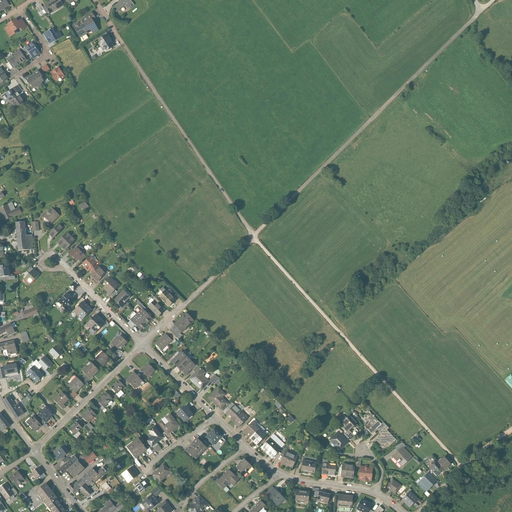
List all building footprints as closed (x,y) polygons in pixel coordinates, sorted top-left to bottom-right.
[(4,0),(0,0),(0,12),(9,6),(5,1),(4,0)] [(63,7),(59,0),(54,0),(45,6),(49,12),(50,15),(63,7)] [(133,5),(129,0),(123,0),(121,2),(112,9),(114,11),(115,13),(124,6),(127,10),(133,5)] [(42,8),(41,5),(36,9),(40,16),(45,13),(42,8)] [(90,17),(92,21),(95,19),(91,13),(84,17),(86,19),(90,17)] [(92,21),(90,17),(86,19),(73,27),(81,39),(88,35),(87,33),(91,30),(93,34),(98,31),(92,21)] [(21,20),(17,23),(20,29),(22,31),(27,28),(21,20)] [(14,33),(20,29),(17,23),(15,21),(8,25),(8,27),(5,29),(10,37),(15,34),(14,33)] [(56,35),(53,30),(47,34),(47,33),(44,35),(50,45),(62,37),(59,32),(56,35)] [(113,44),(108,35),(101,39),(102,41),(99,42),(100,44),(99,44),(99,46),(102,51),(104,50),(104,51),(105,51),(106,51),(107,52),(112,50),(111,49),(113,48),(112,45),(113,44)] [(32,43),(25,48),(29,54),(33,60),(38,56),(40,55),(32,43)] [(23,56),(20,51),(13,55),(19,64),(21,64),(22,64),(23,63),(23,62),(26,60),(23,56)] [(19,64),(13,55),(7,60),(9,63),(12,68),(13,69),(19,64)] [(46,65),(42,69),(45,74),(50,71),(46,65)] [(64,77),(58,69),(51,74),(57,82),(64,77)] [(42,77),(38,71),(34,74),(35,75),(32,76),(40,87),(43,85),(41,83),(44,82),(41,79),(43,77),(42,77)] [(8,78),(5,73),(0,76),(0,84),(2,83),(6,80),(8,78)] [(29,77),(25,80),(30,86),(32,90),(36,87),(37,89),(40,87),(32,76),(30,78),(29,77)] [(21,91),(17,85),(0,97),(5,103),(8,101),(9,103),(10,103),(19,97),(17,94),(21,91)] [(19,97),(10,103),(15,110),(24,103),(19,97)] [(12,202),(0,207),(0,209),(3,215),(2,216),(4,221),(14,216),(13,216),(22,212),(19,208),(15,209),(12,202)] [(58,214),(52,209),(44,217),(50,223),(58,214)] [(25,222),(16,223),(17,236),(26,235),(25,222)] [(63,229),(59,225),(49,234),(53,239),(63,229)] [(71,237),(67,233),(57,242),(61,246),(71,237)] [(26,235),(17,236),(19,250),(31,249),(29,234),(26,235)] [(75,241),(71,237),(61,246),(65,251),(75,241)] [(83,249),(79,246),(77,248),(76,247),(74,250),(69,255),(77,262),(79,259),(81,261),(86,256),(81,252),(83,249)] [(94,259),(91,256),(84,263),(85,265),(84,267),(88,271),(89,269),(92,272),(98,265),(96,263),(93,260),(94,259)] [(9,274),(8,264),(0,265),(0,275),(0,277),(9,276),(9,274)] [(105,273),(98,265),(92,272),(89,274),(97,282),(102,277),(105,273)] [(40,274),(34,269),(30,273),(24,278),(30,284),(40,274)] [(119,286),(110,276),(105,282),(107,284),(104,288),(110,295),(115,290),(119,286)] [(69,286),(73,291),(77,287),(73,282),(69,286)] [(159,297),(168,306),(175,300),(171,296),(167,291),(166,290),(159,297)] [(130,297),(124,291),(115,300),(123,308),(128,303),(126,301),(130,297)] [(74,300),(67,293),(59,302),(66,309),(68,306),(69,306),(71,305),(71,303),(74,300)] [(87,305),(83,301),(79,304),(73,311),(78,315),(87,305)] [(157,304),(155,301),(152,304),(148,307),(158,317),(164,311),(157,304)] [(142,309),(145,312),(147,310),(141,304),(139,306),(142,309)] [(92,310),(87,305),(78,315),(82,319),(89,313),(92,310)] [(39,313),(36,307),(34,308),(27,310),(24,312),(26,318),(39,313)] [(145,312),(142,309),(136,314),(145,323),(151,318),(145,312)] [(193,321),(186,313),(175,325),(182,332),(193,321)] [(100,318),(96,314),(86,323),(91,328),(100,318)] [(145,323),(136,314),(131,320),(135,324),(139,329),(145,323)] [(105,323),(100,318),(91,328),(96,332),(102,326),(105,323)] [(11,325),(4,328),(6,332),(9,336),(15,333),(11,325)] [(182,332),(175,325),(172,328),(179,335),(182,332)] [(179,335),(172,328),(169,330),(176,337),(178,340),(181,337),(179,335)] [(169,330),(165,334),(171,340),(172,341),(176,337),(169,330)] [(26,332),(20,334),(24,343),(30,340),(26,332)] [(171,340),(165,334),(155,344),(157,346),(161,350),(171,340)] [(124,341),(119,336),(112,343),(119,350),(126,343),(124,341)] [(14,341),(6,343),(8,349),(9,356),(17,354),(14,341)] [(63,353),(56,346),(50,352),(57,359),(63,353)] [(95,359),(103,366),(110,358),(103,351),(95,359)] [(185,356),(181,351),(171,361),(176,366),(185,356)] [(52,364),(45,356),(38,362),(42,366),(46,370),(52,364)] [(190,360),(185,356),(176,366),(180,370),(190,360)] [(195,365),(190,360),(180,370),(185,375),(191,368),(195,365)] [(33,366),(38,371),(40,368),(34,362),(32,365),(33,366)] [(98,370),(91,363),(83,371),(86,374),(90,378),(98,370)] [(16,364),(3,366),(4,369),(6,378),(18,375),(16,364)] [(155,371),(148,364),(141,371),(144,374),(148,378),(155,371)] [(38,371),(33,366),(27,373),(36,382),(43,376),(38,371)] [(205,372),(200,367),(189,377),(200,389),(208,381),(202,374),(205,372)] [(140,378),(134,372),(126,380),(129,383),(134,388),(142,380),(140,378)] [(214,375),(209,380),(214,385),(215,384),(216,383),(218,380),(219,380),(217,378),(214,375)] [(84,384),(77,377),(69,386),(74,391),(75,393),(84,384)] [(124,386),(118,380),(111,388),(116,393),(120,390),(124,386)] [(225,393),(218,387),(217,387),(208,396),(220,408),(226,403),(227,402),(221,397),(225,393)] [(68,398),(62,392),(53,400),(63,409),(66,406),(64,403),(68,398)] [(112,398),(106,392),(98,401),(101,404),(104,407),(112,398)] [(16,405),(11,397),(5,401),(16,419),(24,414),(18,404),(16,405)] [(104,407),(101,404),(98,407),(104,413),(107,410),(104,407)] [(240,411),(233,404),(228,410),(224,413),(231,420),(240,411)] [(186,406),(186,405),(177,411),(184,421),(193,415),(188,408),(186,406)] [(53,413),(47,407),(39,415),(40,415),(45,421),(53,413)] [(96,415),(90,409),(82,416),(88,423),(89,422),(96,415)] [(247,419),(240,411),(231,420),(239,427),(244,421),(247,419)] [(381,424),(369,411),(364,416),(370,422),(365,427),(371,434),(377,429),(381,424)] [(10,426),(0,413),(0,427),(3,431),(10,426)] [(178,426),(169,414),(158,422),(165,431),(167,434),(170,432),(178,426)] [(244,421),(246,423),(253,417),(250,415),(247,419),(244,421)] [(35,418),(33,416),(27,423),(29,425),(30,426),(30,427),(30,428),(32,428),(35,431),(42,425),(41,424),(35,418)] [(356,423),(349,416),(342,423),(345,426),(343,428),(346,432),(349,434),(351,432),(349,430),(354,426),(355,428),(357,426),(355,424),(356,423)] [(243,431),(249,437),(258,429),(254,425),(256,424),(253,421),(248,426),(243,431)] [(81,428),(76,422),(69,429),(74,434),(81,428)] [(377,429),(379,431),(386,425),(383,422),(381,424),(377,429)] [(388,428),(386,425),(379,431),(379,432),(380,434),(375,440),(382,447),(387,442),(390,445),(395,439),(386,430),(388,428)] [(161,437),(153,426),(148,430),(152,435),(146,440),(150,446),(151,446),(155,442),(162,437),(161,437)] [(221,435),(214,428),(206,437),(213,444),(221,435)] [(262,432),(258,429),(249,437),(256,444),(263,438),(266,435),(262,432)] [(163,433),(164,435),(167,440),(168,441),(174,437),(170,432),(167,434),(165,431),(163,433)] [(348,442),(338,432),(329,440),(335,446),(339,451),(348,442)] [(355,437),(351,432),(349,434),(346,432),(344,434),(350,441),(355,437)] [(281,448),(270,437),(261,447),(272,457),(281,448)] [(146,449),(138,438),(132,442),(141,454),(146,449)] [(263,438),(256,444),(259,446),(265,440),(263,438)] [(206,448),(197,439),(187,450),(191,454),(196,459),(206,448)] [(141,454),(132,442),(126,447),(135,458),(141,454)] [(151,446),(155,451),(156,453),(161,449),(155,442),(151,446)] [(395,447),(398,453),(404,448),(405,446),(402,442),(395,447)] [(280,454),(284,455),(286,451),(288,446),(286,445),(280,454)] [(66,453),(61,447),(54,453),(57,456),(55,458),(58,461),(59,459),(63,456),(66,453)] [(412,456),(404,448),(398,453),(394,457),(402,466),(412,456)] [(96,457),(91,451),(83,458),(87,462),(89,464),(96,457)] [(297,456),(286,451),(284,455),(281,463),(292,468),(297,456)] [(62,475),(67,470),(77,461),(78,460),(77,459),(74,456),(58,470),(62,475)] [(446,459),(444,456),(438,462),(444,469),(451,463),(450,463),(446,459)] [(141,466),(135,458),(133,459),(139,468),(141,466)] [(252,466),(245,459),(236,468),(244,475),(252,466)] [(316,463),(303,460),(301,471),(314,474),(316,463)] [(436,476),(444,469),(438,462),(436,460),(429,467),(434,471),(433,472),(436,476)] [(84,469),(77,461),(67,470),(74,478),(84,469)] [(328,463),(322,463),(321,475),(335,476),(336,467),(327,466),(328,463)] [(354,465),(342,464),(342,468),(341,475),(341,476),(352,478),(354,465)] [(170,471),(164,465),(154,475),(158,479),(160,481),(170,471)] [(103,466),(96,473),(100,477),(107,471),(103,466)] [(43,474),(38,467),(38,468),(33,472),(28,476),(30,478),(33,475),(37,479),(43,474)] [(132,467),(122,474),(128,483),(139,475),(132,467)] [(372,468),(360,467),(359,479),(371,481),(372,468)] [(92,469),(85,474),(93,483),(100,477),(96,473),(92,469)] [(239,479),(229,470),(220,480),(226,486),(230,482),(234,485),(239,479)] [(20,476),(17,471),(9,477),(16,487),(24,481),(20,476)] [(436,481),(428,473),(418,484),(426,491),(436,481)] [(20,476),(24,481),(26,483),(29,482),(23,474),(20,476)] [(85,474),(78,482),(81,486),(84,484),(85,482),(88,486),(89,485),(90,486),(93,483),(85,474)] [(226,486),(220,480),(219,479),(216,482),(223,489),(226,486)] [(401,485),(393,479),(387,488),(395,494),(401,485)] [(142,482),(136,486),(141,493),(149,487),(143,480),(142,482)] [(81,486),(78,482),(74,485),(72,483),(68,487),(74,494),(80,489),(81,486)] [(106,482),(102,486),(111,497),(115,493),(106,482)] [(11,490),(6,483),(0,487),(0,490),(2,493),(6,500),(14,495),(14,494),(11,490)] [(43,502),(48,507),(57,500),(45,484),(35,491),(43,502)] [(84,484),(81,486),(80,489),(82,491),(81,492),(87,498),(92,492),(89,489),(84,484)] [(152,494),(155,497),(162,491),(160,489),(158,487),(151,492),(152,494)] [(284,498),(272,487),(265,494),(277,505),(284,498)] [(309,492),(296,491),(295,500),(308,501),(309,492)] [(330,495),(319,492),(317,501),(328,504),(330,495)] [(417,499),(410,492),(408,494),(402,500),(410,507),(417,499)] [(155,497),(152,494),(142,503),(148,511),(159,502),(155,497)] [(31,504),(24,495),(23,496),(20,497),(19,498),(27,507),(31,504)] [(352,496),(338,495),(337,507),(350,508),(350,504),(352,504),(352,496)] [(202,511),(209,505),(199,496),(190,505),(189,506),(188,507),(188,508),(188,510),(190,511),(202,511)] [(52,511),(61,505),(57,500),(48,507),(51,511),(52,511)] [(111,501),(110,500),(104,505),(106,507),(103,509),(104,509),(100,511),(117,511),(119,511),(115,506),(111,501)] [(371,505),(362,500),(357,508),(364,511),(367,511),(369,509),(371,505)] [(159,509),(167,503),(165,501),(157,507),(159,509)] [(267,508),(261,501),(251,511),(265,511),(267,511),(265,510),(267,508)] [(120,502),(115,506),(119,511),(124,507),(120,502)] [(170,511),(173,510),(167,503),(159,509),(155,511),(170,511)]
